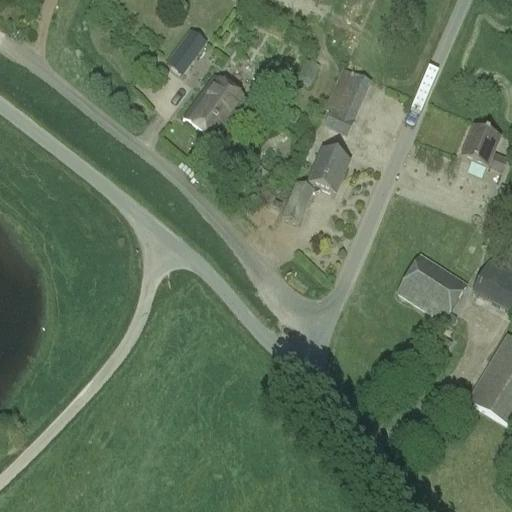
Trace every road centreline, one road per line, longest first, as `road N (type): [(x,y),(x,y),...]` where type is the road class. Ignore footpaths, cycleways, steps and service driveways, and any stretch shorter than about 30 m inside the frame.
road 1 (unclassified): [(322,332),(188,196),(0,39)]
road 2 (unclassified): [(322,332),(465,0)]
road 3 (track): [(0,479),(83,400),(130,340),(164,239)]
road 4 (unclassified): [(164,239),(0,104)]
road 5 (unclassified): [(413,511),(291,368)]
road 6 (unclassified): [(164,239),(291,368)]
